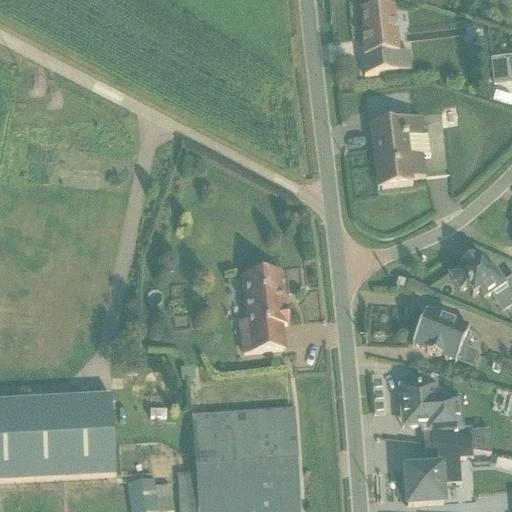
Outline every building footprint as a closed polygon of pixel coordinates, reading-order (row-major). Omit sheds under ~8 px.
[(390,13),(360,16),(364,36),(361,37),(364,60),(361,61),(363,81),(398,75),(390,13)] [(511,60),(489,63),(492,90),(511,87),(511,60)] [(439,112),(442,133),(458,130),(454,109),(439,112)] [(420,123),(368,130),(372,165),(377,164),(381,194),(413,191),(411,185),(425,183),(422,161),(428,161),(426,141),(422,142),(420,123)] [(471,263),(448,279),(459,296),(465,292),(471,302),(478,298),(482,304),(490,299),(501,317),(511,310),(511,281),(502,287),(493,273),(487,277),(480,267),(475,270),(471,263)] [(280,278),(242,282),(246,326),(237,327),(240,360),(285,356),(280,330),(286,330),(288,327),(287,317),(283,313),(283,310),(279,307),(279,299),(284,299),(283,294),(282,284),(280,278)] [(469,332),(424,315),(411,350),(454,366),(455,365),(471,371),(476,358),(464,353),(470,339),(466,338),(469,332)] [(193,371),(179,373),(181,386),(194,385),(193,371)] [(422,431),(422,449),(471,457),(471,455),(490,458),(488,434),(469,435),(469,433),(462,434),(460,402),(437,403),(436,388),(415,389),(415,385),(412,385),(410,383),(404,384),(402,386),(399,386),(400,391),(399,392),(401,424),(410,432),(422,431)] [(0,489),(114,483),(110,401),(0,406),(0,489)] [(176,480),(177,511),(299,511),(293,415),(190,422),(195,479),(176,480)] [(471,457),(422,449),(424,474),(404,475),(407,511),(445,508),(444,490),(460,488),(458,464),(471,463),(471,457)] [(154,493),(153,485),(125,490),(128,511),(172,511),(169,490),(154,493)]
